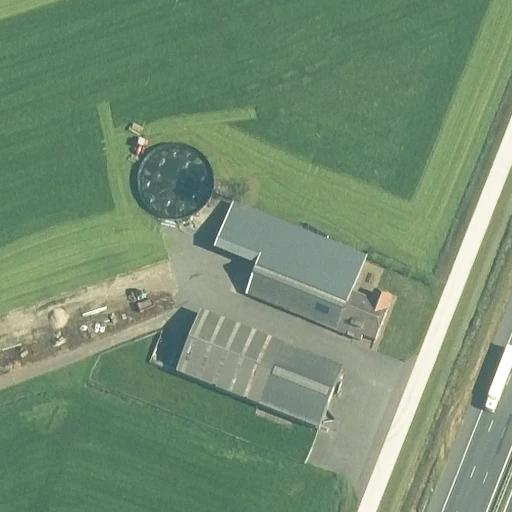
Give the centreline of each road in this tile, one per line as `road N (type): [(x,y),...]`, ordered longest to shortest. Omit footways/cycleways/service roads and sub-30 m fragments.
road 1 (unclassified): [(366,511),(511,139)]
road 2 (motorway): [(511,393),(465,511)]
